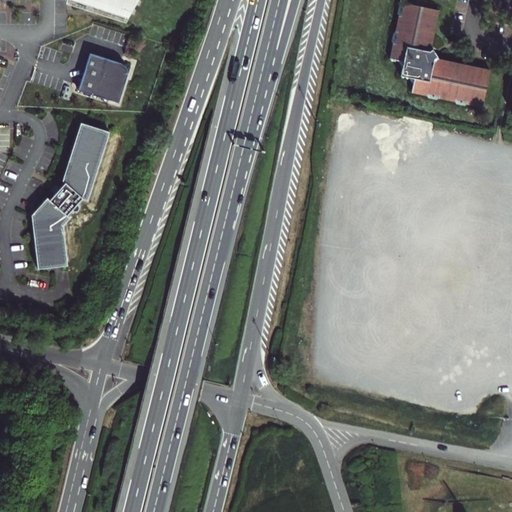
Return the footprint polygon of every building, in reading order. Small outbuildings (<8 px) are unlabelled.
[(129,0),(77,0),(125,14),(129,0)] [(135,0),(129,0),(125,14),(128,15),(135,0)] [(479,107),(486,70),(435,59),(430,53),(427,47),(434,9),(397,2),(396,4),(392,6),(391,12),(394,16),(391,31),(387,34),(386,39),(389,42),(386,59),(393,60),(398,66),(396,76),(405,78),(409,84),(407,92),(424,96),(426,100),(431,101),(434,98),(452,101),(454,106),(460,107),(463,103),(479,107)] [(92,50),(88,62),(79,87),(120,101),(126,84),(126,72),(130,72),(130,70),(130,67),(128,65),(127,63),(123,62),(123,61),(92,50)] [(35,266),(51,265),(64,265),(63,222),(69,215),(67,213),(82,196),(87,197),(111,129),(82,119),(62,178),(64,181),(50,198),(47,195),(33,211),(35,266)] [(359,224),(361,192),(329,189),(327,222),(359,224)] [(481,320),(449,387),(471,398),(497,343),(490,340),(496,328),(481,320)] [(354,337),(331,340),(335,372),(357,370),(354,337)] [(444,357),(437,362),(442,370),(449,365),(444,357)]
